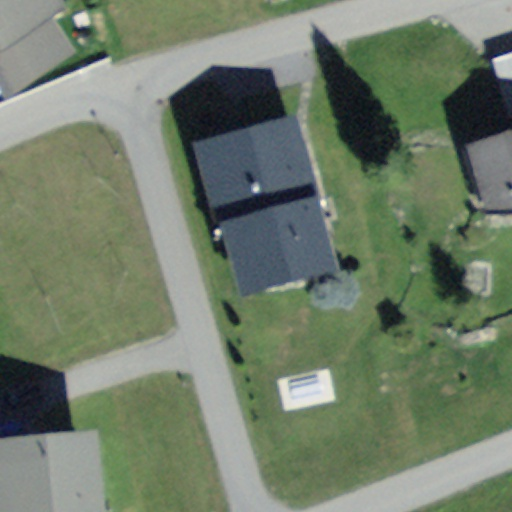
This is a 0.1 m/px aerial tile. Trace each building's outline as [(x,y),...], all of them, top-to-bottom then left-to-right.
[(0,0),(0,85),(81,62),(62,0),(0,0)] [(511,48),(500,51),(509,102),(511,101),(511,48)] [(242,295),(346,267),(304,109),(200,137),(242,295)] [(511,128),(472,140),(494,214),(511,208),(511,128)] [(111,511),(102,424),(0,436),(0,511),(111,511)]
